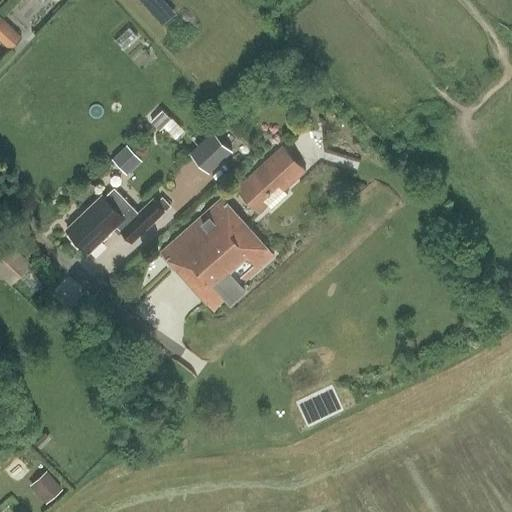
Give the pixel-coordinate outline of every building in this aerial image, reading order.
[(0,41),(9,50),(21,37),(0,17),(0,41)] [(185,130),(163,110),(151,123),(160,131),(164,127),(177,139),(185,130)] [(210,175),(233,152),(232,151),(241,142),(223,124),(191,156),(210,175)] [(142,161),(127,145),(113,159),(128,174),(142,161)] [(289,197),(285,193),(307,173),(284,147),(238,188),(262,214),(270,207),(274,211),(289,197)] [(89,253),(117,227),(133,244),(171,207),(163,199),(158,204),(154,201),(139,214),(115,189),(104,199),(102,197),(67,230),(89,253)] [(276,257),(223,198),(162,253),(214,312),(276,257)] [(11,248),(0,258),(0,275),(10,286),(18,278),(34,295),(43,287),(27,269),(29,267),(11,248)] [(62,489),(46,471),(29,486),(45,504),(62,489)]
